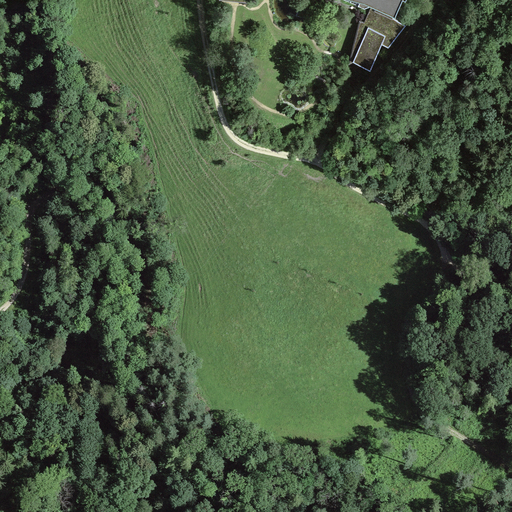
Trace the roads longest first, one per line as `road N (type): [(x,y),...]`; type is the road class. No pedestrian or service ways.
road 1 (track): [(0,310),(21,281),(32,204),(55,192),(67,199),(89,245),(114,366),(151,447),(226,511)]
road 2 (track): [(447,263),(404,369),(427,416),(511,478)]
road 3 (track): [(511,284),(499,287),(447,263),(422,227),(316,160)]
road 4 (track): [(316,160),(240,141),(227,128),(199,0)]
road 5 (track): [(434,0),(316,160)]
